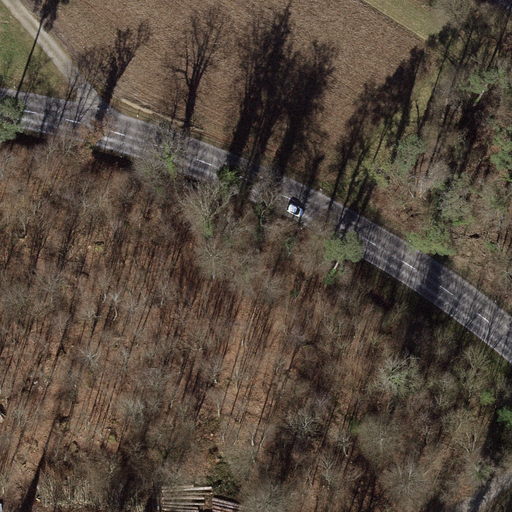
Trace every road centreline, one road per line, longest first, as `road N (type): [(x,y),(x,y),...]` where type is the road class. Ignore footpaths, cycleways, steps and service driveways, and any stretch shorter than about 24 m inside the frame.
road 1 (tertiary): [(0,105),(163,146),(337,216),(511,340)]
road 2 (track): [(11,0),(93,99),(99,127)]
